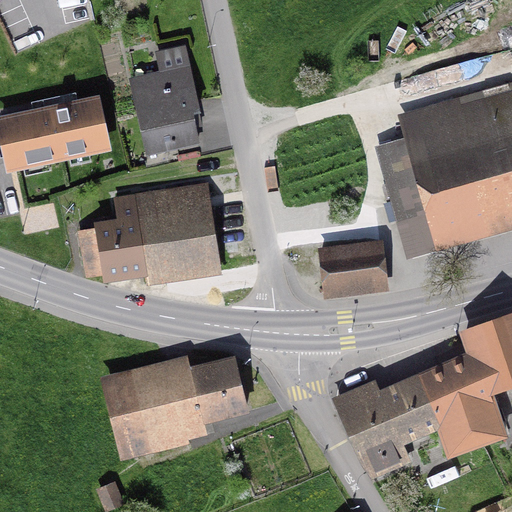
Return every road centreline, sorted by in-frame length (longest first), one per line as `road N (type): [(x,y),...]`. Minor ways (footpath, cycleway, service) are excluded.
road 1 (residential): [(209,0),(282,331)]
road 2 (tertiary): [(0,265),(189,322),(282,331)]
road 3 (tertiary): [(282,331),(377,325),(511,290)]
road 4 (residential): [(282,331),(374,511)]
